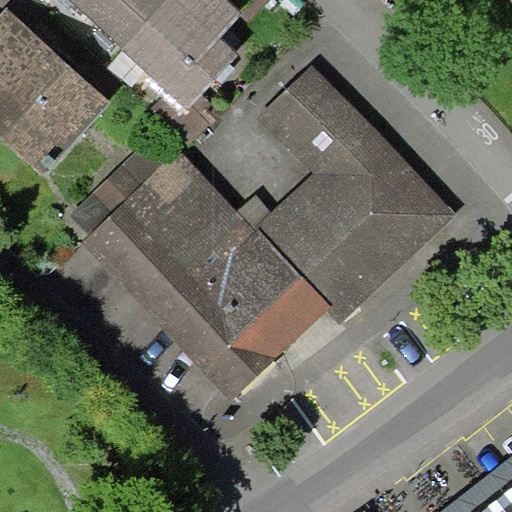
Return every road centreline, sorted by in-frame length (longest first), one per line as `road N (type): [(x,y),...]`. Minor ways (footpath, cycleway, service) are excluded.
road 1 (residential): [(259,511),(511,338)]
road 2 (residential): [(314,0),(511,206)]
